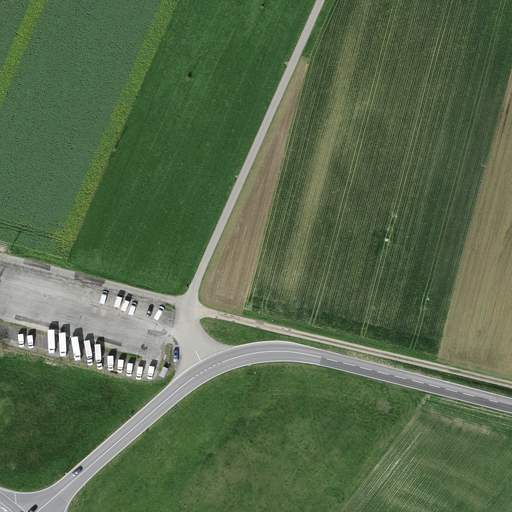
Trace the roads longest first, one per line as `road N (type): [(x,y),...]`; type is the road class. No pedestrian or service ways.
road 1 (unclassified): [(190,310),(321,0)]
road 2 (track): [(511,388),(190,310)]
road 3 (secondary): [(205,370),(284,351),(511,406)]
road 4 (secondary): [(37,511),(205,370)]
